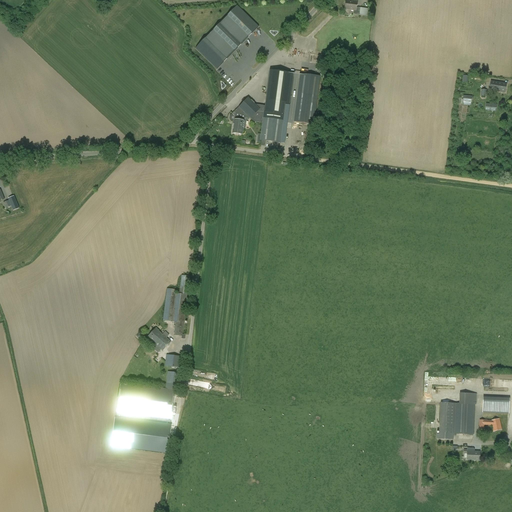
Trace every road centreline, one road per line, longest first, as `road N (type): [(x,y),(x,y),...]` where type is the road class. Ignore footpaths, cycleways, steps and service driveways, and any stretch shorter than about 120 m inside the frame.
road 1 (unclassified): [(177,419),(212,145)]
road 2 (track): [(308,158),(511,186)]
road 3 (unclassified): [(0,165),(165,149),(190,138)]
road 4 (unclassified): [(190,138),(318,0)]
